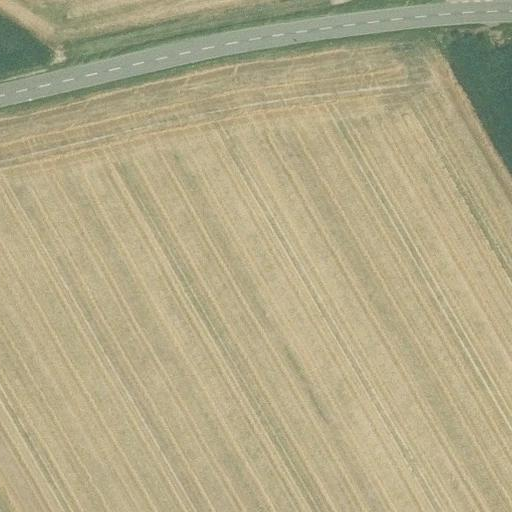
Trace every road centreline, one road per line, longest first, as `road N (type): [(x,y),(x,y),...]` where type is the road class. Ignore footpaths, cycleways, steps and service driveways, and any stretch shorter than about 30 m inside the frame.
road 1 (secondary): [(511,12),(245,40),(0,97)]
road 2 (track): [(88,52),(331,0)]
